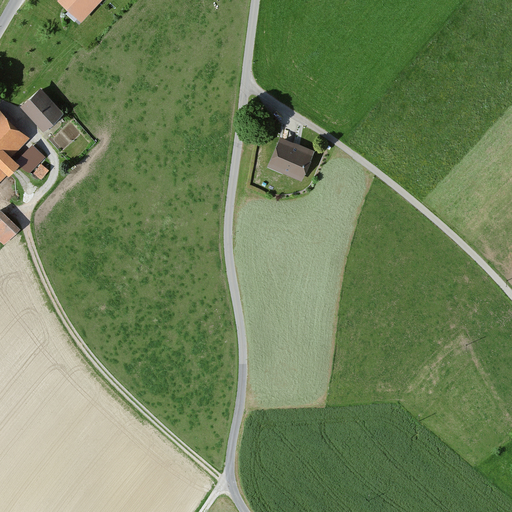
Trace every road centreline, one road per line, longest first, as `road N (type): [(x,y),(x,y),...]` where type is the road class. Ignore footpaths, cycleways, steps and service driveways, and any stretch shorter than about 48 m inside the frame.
road 1 (unclassified): [(256,0),(227,236),(243,344),(228,479),(243,511)]
road 2 (track): [(0,103),(52,159),(54,174),(20,217),(56,307),(97,367),(228,479)]
